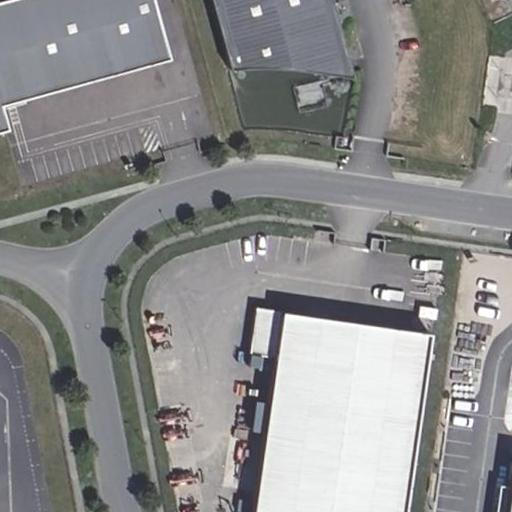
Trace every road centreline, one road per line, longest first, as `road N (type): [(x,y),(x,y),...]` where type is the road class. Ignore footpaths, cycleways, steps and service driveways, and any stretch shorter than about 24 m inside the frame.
road 1 (residential): [(81,282),(115,235),(145,211),(252,179),(332,181),(511,209)]
road 2 (residential): [(129,511),(81,282)]
road 3 (unknown): [(378,188),(391,59),(381,0)]
road 4 (unknown): [(470,202),(511,63)]
